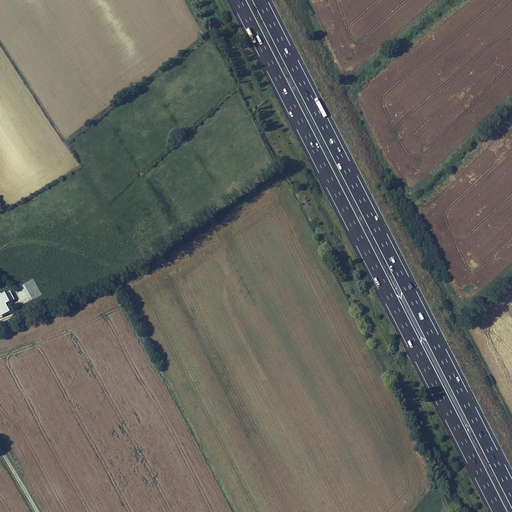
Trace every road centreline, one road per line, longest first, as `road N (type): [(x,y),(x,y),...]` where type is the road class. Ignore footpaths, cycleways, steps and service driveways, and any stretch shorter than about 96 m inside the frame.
road 1 (motorway): [(237,0),(499,511)]
road 2 (motorway): [(511,492),(259,0)]
